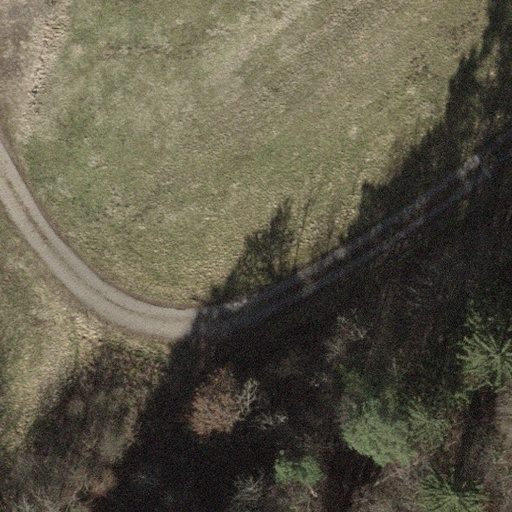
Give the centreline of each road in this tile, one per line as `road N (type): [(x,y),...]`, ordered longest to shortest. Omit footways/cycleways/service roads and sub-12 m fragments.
road 1 (track): [(511,139),(461,184),(234,323),(151,318),(68,268),(0,154)]
road 2 (track): [(234,323),(131,511)]
